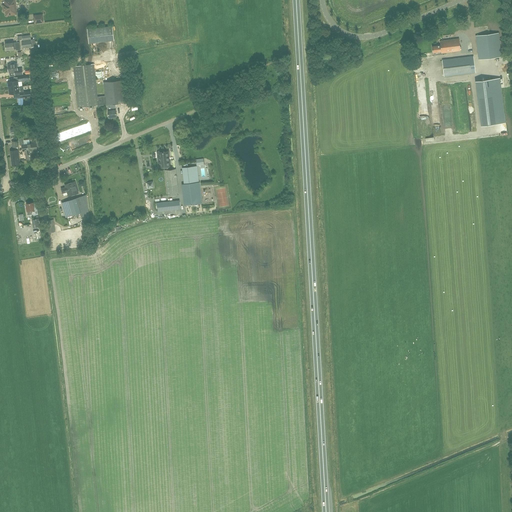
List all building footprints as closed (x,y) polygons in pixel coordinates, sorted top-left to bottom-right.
[(3,5),(4,11),(6,11),(7,15),(13,14),(13,10),(15,10),(14,0),(7,0),(8,4),(3,5)] [(479,59),(501,57),(498,33),(476,36),(479,59)] [(108,35),(108,34),(95,36),(95,35),(91,36),(92,44),(115,40),(114,34),(108,35)] [(22,36),(23,41),(22,41),(23,49),(32,47),(33,47),(34,51),(37,50),(36,47),(38,47),(38,44),(37,44),(35,42),(35,39),(31,39),(30,35),(22,36)] [(460,51),(461,51),(459,39),(440,41),(441,45),(432,46),(433,53),(441,52),(441,53),(460,51)] [(444,76),(475,72),(473,56),(442,60),(444,76)] [(15,75),(22,74),(22,68),(17,69),(17,63),(7,64),(8,72),(14,72),(15,75)] [(105,98),(98,99),(94,63),(73,65),(78,108),(106,104),(106,105),(107,104),(108,110),(109,118),(117,117),(116,110),(113,110),(112,104),(125,102),(123,80),(104,82),(105,98)] [(500,78),(475,81),(481,126),(506,123),(500,78)] [(19,87),(9,88),(10,94),(21,92),(21,97),(30,96),(30,91),(24,92),(23,86),(19,87)] [(35,137),(36,143),(24,144),(23,138),(18,139),(19,145),(20,145),(21,150),(23,149),(23,151),(25,151),(27,160),(34,159),(33,150),(37,149),(42,149),(41,137),(35,137)] [(18,150),(14,150),(15,156),(11,157),(12,166),(20,165),(19,156),(18,150)] [(168,151),(159,152),(160,157),(159,157),(160,167),(170,166),(168,151)] [(187,203),(188,203),(197,202),(202,201),(199,180),(194,181),(193,167),(183,168),(187,203)] [(176,169),(165,170),(168,195),(179,194),(176,169)] [(69,196),(78,193),(75,181),(65,185),(66,187),(61,189),(63,193),(67,192),(69,196)] [(87,195),(76,198),(81,213),(80,213),(81,217),(89,214),(87,195)] [(66,217),(80,213),(81,213),(76,198),(61,202),(66,217)] [(158,211),(180,209),(179,201),(157,203),(158,211)] [(47,233),(55,232),(54,220),(45,221),(47,233)]
